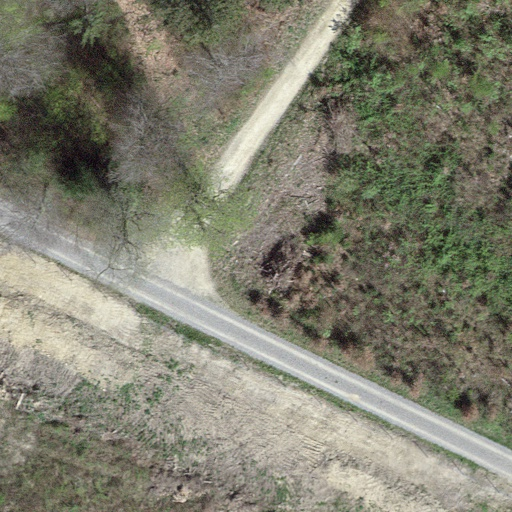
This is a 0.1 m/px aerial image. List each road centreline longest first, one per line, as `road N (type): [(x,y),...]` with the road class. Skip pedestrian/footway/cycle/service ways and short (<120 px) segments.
road 1 (track): [(511,468),(0,214)]
road 2 (track): [(344,0),(152,295)]
